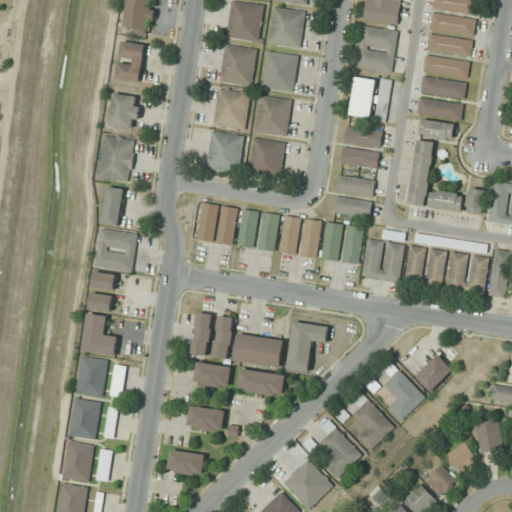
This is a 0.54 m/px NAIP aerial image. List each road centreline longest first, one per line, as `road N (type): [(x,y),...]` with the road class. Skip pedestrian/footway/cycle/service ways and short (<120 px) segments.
road 1 (residential): [(196,0),(165,195),(174,241),(134,511)]
road 2 (residential): [(511,328),(170,274)]
road 3 (residential): [(200,511),(388,331),(396,310)]
road 4 (residential): [(343,0),(310,201)]
road 5 (residential): [(510,0),(489,147)]
road 6 (residential): [(310,201),(167,182)]
